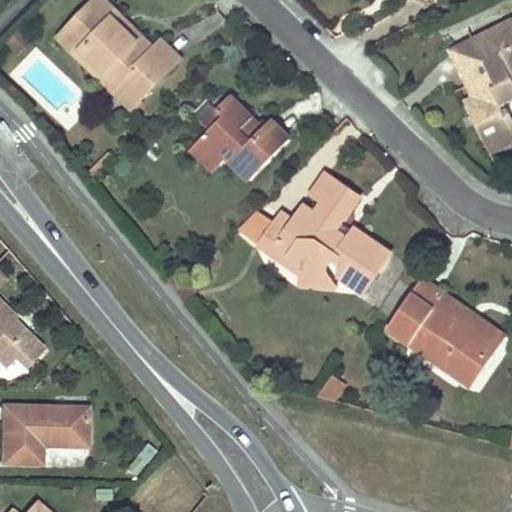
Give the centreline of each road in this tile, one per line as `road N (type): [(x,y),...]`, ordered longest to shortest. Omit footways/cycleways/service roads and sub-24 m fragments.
road 1 (residential): [(258,0),(453,188),(511,218)]
road 2 (secondary): [(291,508),(230,421),(134,350)]
road 3 (secondary): [(134,350),(242,511)]
road 4 (secondary): [(57,254),(134,350)]
